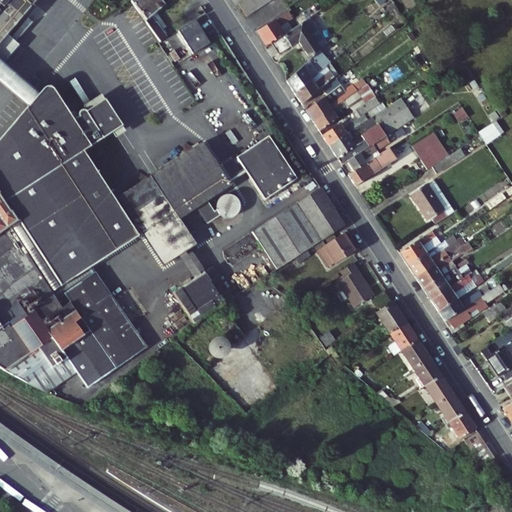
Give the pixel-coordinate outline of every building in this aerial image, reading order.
[(0,0),(0,38),(7,30),(32,0),(0,0)] [(164,7),(157,0),(143,0),(133,9),(149,27),(147,29),(161,50),(169,45),(165,38),(169,35),(160,19),(167,11),(169,13),(173,10),(168,4),(164,7)] [(261,11),(254,0),(249,0),(246,2),(255,15),(261,11)] [(267,7),(262,0),(254,0),(261,11),(267,7)] [(255,15),(246,2),(238,7),(247,20),(255,15)] [(286,16),(257,35),(266,50),(282,40),(276,32),(291,22),(286,16)] [(323,50),(306,24),(283,39),(289,46),(283,50),(286,55),(296,49),(306,66),(313,59),(323,50)] [(210,52),(195,28),(178,39),(193,63),(210,52)] [(0,62),(19,41),(7,30),(0,38),(0,62)] [(283,39),(282,40),(266,50),(275,62),(286,55),(283,50),(289,46),(283,39)] [(306,66),(299,72),(282,87),(292,101),(321,75),(323,73),(324,72),(313,59),(306,66)] [(331,84),(323,73),(321,75),(292,101),(298,110),(331,84)] [(324,108),(320,103),(303,117),(310,128),(344,103),(364,88),(359,82),(324,108)] [(336,90),(333,87),(321,96),(324,100),(336,90)] [(373,102),(364,88),(344,103),(310,128),(316,136),(336,122),(333,118),(347,108),(353,116),(373,102)] [(427,112),(414,93),(397,105),(410,123),(427,112)] [(97,278),(146,246),(89,161),(127,135),(111,109),(94,120),(89,118),(86,120),(85,125),(79,129),(60,100),(56,97),(52,96),(47,97),(41,100),(0,147),(0,367),(47,394),(77,379),(88,394),(147,356),(97,278)] [(339,129),(320,143),(326,152),(363,128),(382,115),(373,102),(353,116),(358,123),(343,134),(339,129)] [(382,115),(363,128),(368,136),(359,142),(362,146),(335,164),(339,171),(344,167),(357,158),(378,144),(410,123),(397,105),(382,115)] [(368,136),(363,128),(326,152),(335,164),(362,146),(359,142),(368,136)] [(263,139),(231,160),(260,203),(291,183),(263,139)] [(438,151),(432,141),(412,153),(419,164),(438,151)] [(386,155),(378,144),(357,158),(344,167),(352,178),(386,155)] [(236,192),(208,148),(171,172),(189,200),(198,216),(199,215),(210,231),(223,223),(220,218),(217,220),(210,208),(236,192)] [(430,174),(446,163),(438,151),(419,164),(427,176),(430,174)] [(392,158),(389,153),(386,155),(352,178),(346,182),(354,193),(372,180),(369,174),(392,158)] [(463,164),(458,156),(446,163),(430,174),(435,181),(463,164)] [(396,164),(392,158),(369,174),(372,180),(396,164)] [(154,183),(172,211),(182,226),(198,216),(189,200),(171,172),(154,183)] [(172,211),(154,183),(129,198),(146,224),(138,229),(148,245),(156,240),(167,256),(169,255),(178,268),(200,254),(182,226),(172,211)] [(426,224),(429,222),(434,230),(454,217),(434,187),(427,191),(426,190),(411,201),(426,224)] [(345,232),(319,194),(297,208),(322,247),(324,246),(334,239),(345,232)] [(146,224),(129,198),(121,203),(138,229),(146,224)] [(490,216),(506,206),(502,199),(486,210),(490,216)] [(322,247),(297,208),(248,241),(273,279),(322,247)] [(441,249),(432,235),(398,258),(407,272),(427,258),(441,249)] [(324,246),(330,256),(322,261),(329,272),(337,266),(339,269),(355,259),(344,242),(338,246),(334,239),(324,246)] [(167,256),(156,240),(148,245),(167,275),(178,268),(169,255),(167,256)] [(453,248),(449,243),(441,249),(427,258),(407,272),(415,283),(457,255),(469,246),(465,240),(453,248)] [(469,246),(457,255),(415,283),(422,295),(450,277),(462,269),(457,262),(477,249),(473,244),(469,246)] [(376,300),(356,269),(336,282),(356,313),(376,300)] [(470,273),(455,283),(450,277),(422,295),(430,307),(470,280),(473,278),(470,273)] [(233,306),(212,274),(204,279),(224,311),(233,306)] [(224,311),(204,279),(174,299),(195,331),(224,311)] [(455,299),(474,287),(470,280),(430,307),(438,317),(458,304),(455,299)] [(458,304),(477,291),(474,287),(455,299),(458,304)] [(463,330),(488,313),(486,309),(504,297),(499,290),(495,293),(482,301),(481,302),(483,305),(449,327),(452,332),(449,334),(453,340),(464,332),(463,330)] [(380,313),(393,304),(388,297),(375,305),(380,313)] [(479,297),(461,308),(458,304),(438,317),(444,327),(481,302),(482,301),(479,297)] [(376,320),(389,340),(406,328),(393,308),(376,320)] [(511,312),(505,317),(499,309),(484,319),(490,327),(500,320),(509,333),(511,331),(511,312)] [(406,328),(389,340),(401,357),(418,345),(406,328)] [(511,335),(507,339),(483,354),(500,379),(511,371),(511,365),(503,352),(511,345),(511,335)] [(418,345),(401,357),(412,374),(429,362),(418,345)] [(429,362),(412,374),(425,393),(442,382),(429,362)] [(442,382),(425,393),(437,411),(453,399),(442,382)] [(511,383),(503,389),(511,401),(511,400),(511,383)] [(453,399),(437,411),(449,429),(466,418),(453,399)] [(511,408),(503,414),(511,427),(511,408)] [(466,418),(449,429),(461,446),(477,435),(466,418)] [(133,511),(112,498),(61,464),(37,448),(9,429),(0,422),(0,437),(7,443),(31,459),(42,467),(68,484),(89,499),(95,504),(99,506),(100,506),(108,511),(133,511)] [(479,438),(466,447),(475,460),(489,452),(479,438)] [(489,452),(475,460),(484,473),(497,465),(489,452)]
